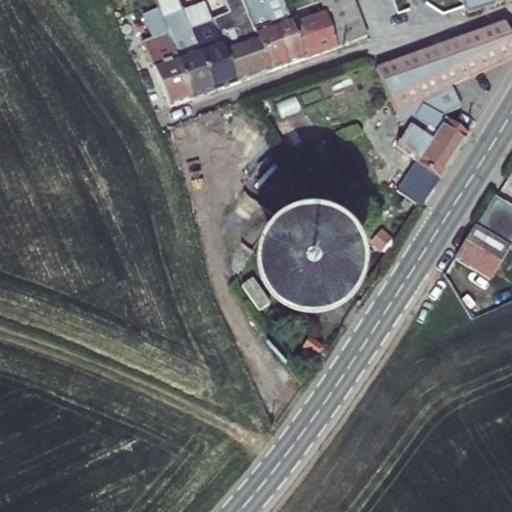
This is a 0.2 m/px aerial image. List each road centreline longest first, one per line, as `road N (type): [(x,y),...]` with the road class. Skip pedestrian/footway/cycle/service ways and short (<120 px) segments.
road 1 (tertiary): [(239,511),(339,381),(511,112)]
road 2 (unclassified): [(511,13),(190,115)]
road 3 (track): [(281,462),(160,396),(0,338)]
